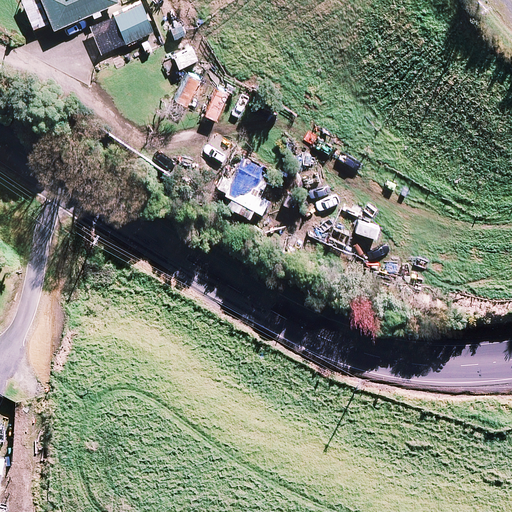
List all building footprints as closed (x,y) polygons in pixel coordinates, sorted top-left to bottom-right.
[(38,0),(27,0),(23,2),(32,26),(47,20),(38,0)] [(114,0),(41,0),(52,25),(114,0)] [(153,28),(141,1),(90,24),(101,51),(153,28)] [(168,23),(172,39),(190,35),(187,19),(168,23)] [(196,58),(191,47),(161,61),(168,76),(180,70),(178,67),(196,58)] [(172,97),(184,103),(199,75),(187,69),(172,97)] [(230,93),(214,87),(202,114),(218,120),(230,93)] [(230,163),(216,185),(230,194),(225,202),(247,216),(253,207),(260,211),(276,187),(255,174),(260,166),(244,155),(236,167),(230,163)]
